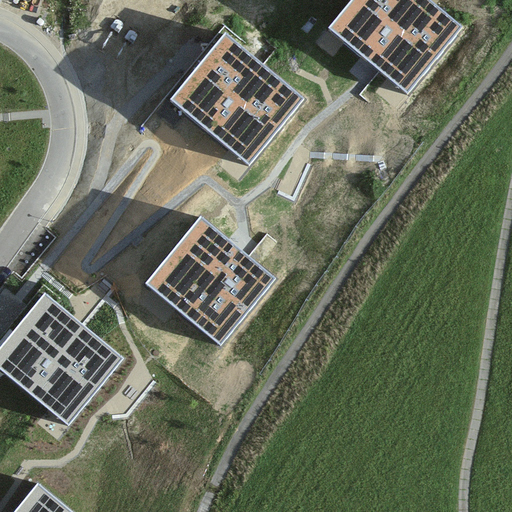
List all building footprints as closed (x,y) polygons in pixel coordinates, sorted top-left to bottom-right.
[(463,27),(429,0),(345,0),(321,30),(404,98),(463,27)] [(297,94),(214,26),(155,97),(238,165),(297,94)] [(284,279),(201,210),(142,281),(225,350),(284,279)] [(135,359),(52,290),(0,352),(0,366),(76,429),(135,359)] [(85,511),(41,477),(12,511),(85,511)]
